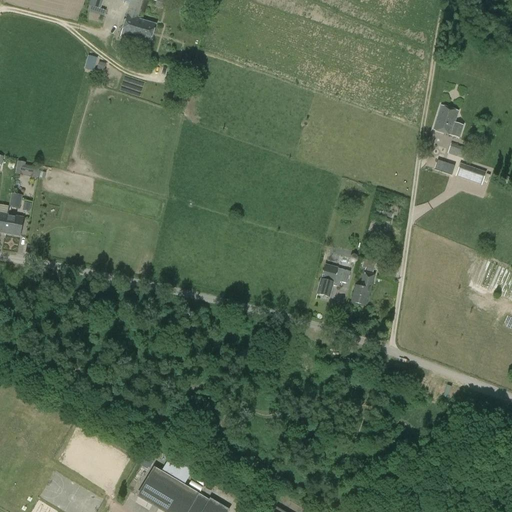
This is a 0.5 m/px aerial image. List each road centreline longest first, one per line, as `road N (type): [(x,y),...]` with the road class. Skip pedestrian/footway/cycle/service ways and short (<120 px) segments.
road 1 (unclassified): [(0,257),(315,326),(511,397)]
road 2 (track): [(444,0),(389,351)]
